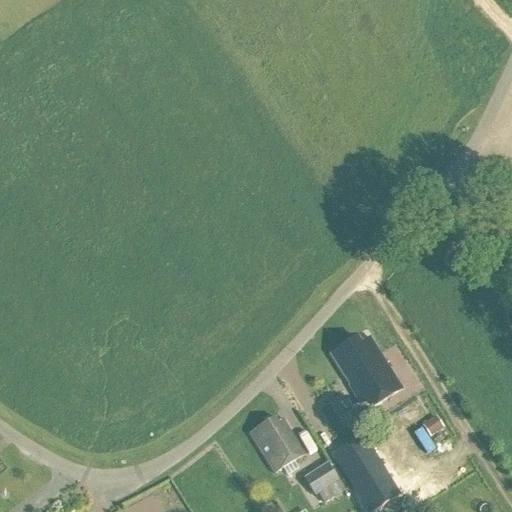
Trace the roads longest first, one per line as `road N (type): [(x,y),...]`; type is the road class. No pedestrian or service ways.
road 1 (residential): [(0,430),(105,487),(195,444),(261,385),(456,169),(511,65)]
road 2 (track): [(363,272),(511,505)]
